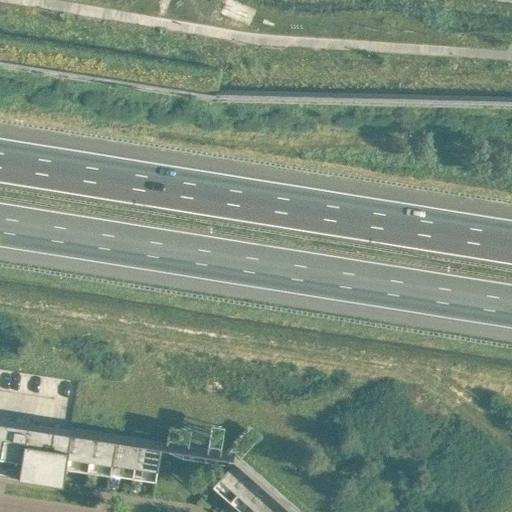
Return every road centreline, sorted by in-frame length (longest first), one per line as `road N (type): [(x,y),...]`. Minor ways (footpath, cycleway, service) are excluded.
road 1 (motorway): [(0,229),(511,312)]
road 2 (motorway): [(511,235),(0,155)]
